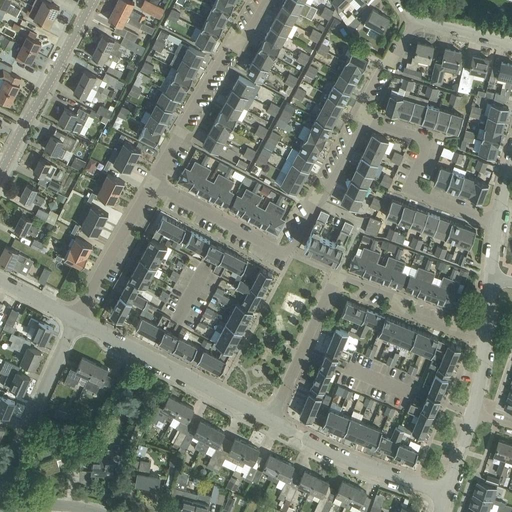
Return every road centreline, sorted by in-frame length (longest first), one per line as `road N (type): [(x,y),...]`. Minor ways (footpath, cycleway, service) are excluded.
road 1 (residential): [(268,418),(335,275),(392,295),(403,311),(485,334)]
road 2 (residential): [(153,181),(285,252),(363,117)]
road 3 (residential): [(495,221),(408,190),(428,140),(363,117)]
road 4 (residential): [(153,181),(220,57),(244,38),(265,0)]
road 5 (residential): [(268,418),(77,320)]
road 6 (secondary): [(0,172),(88,0)]
road 7 (residential): [(444,494),(268,418)]
road 8 (residential): [(0,488),(77,320)]
road 9 (residential): [(77,320),(153,181)]
